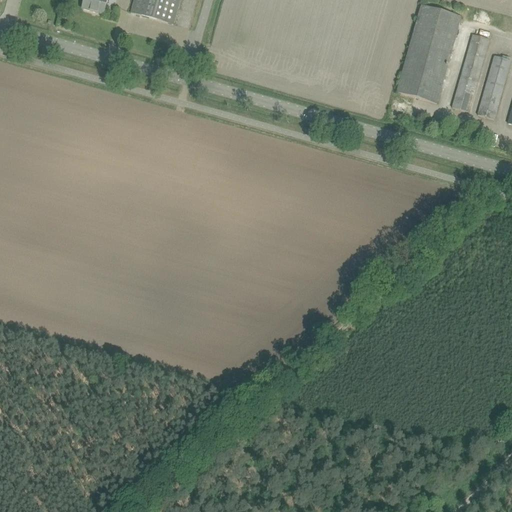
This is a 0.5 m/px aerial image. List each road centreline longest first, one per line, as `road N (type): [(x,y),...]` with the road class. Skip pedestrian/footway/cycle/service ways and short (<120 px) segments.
road 1 (tertiary): [(511,171),(0,28)]
road 2 (track): [(131,511),(485,188)]
